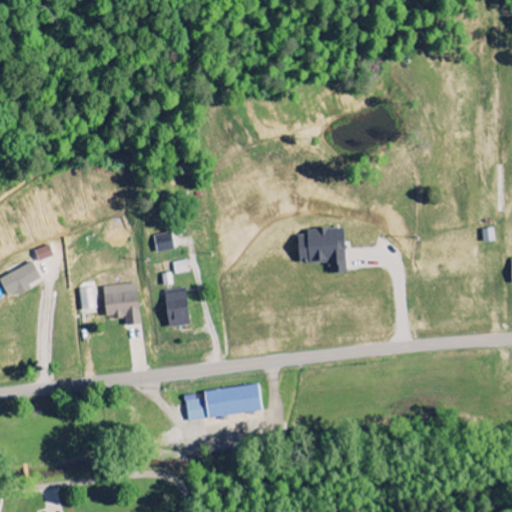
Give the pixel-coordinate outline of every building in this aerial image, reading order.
[(346,274),(343,229),(306,231),(306,236),(296,237),(298,265),(329,263),(329,275),(346,274)] [(174,252),(172,235),(154,236),(156,254),(174,252)] [(173,264),(175,276),(188,273),(186,261),(173,264)] [(0,277),(0,281),(6,297),(18,292),(19,295),(30,291),(28,285),(39,280),(33,265),(0,277)] [(164,288),(173,286),(171,274),(162,276),(164,288)] [(81,316),(98,314),(95,289),(78,291),(81,316)] [(165,291),(166,328),(188,327),(186,290),(165,291)] [(140,326),(138,293),(103,294),(104,320),(125,319),(126,327),(140,326)] [(203,392),(204,399),(186,400),(188,421),(261,414),(258,387),(203,392)]
